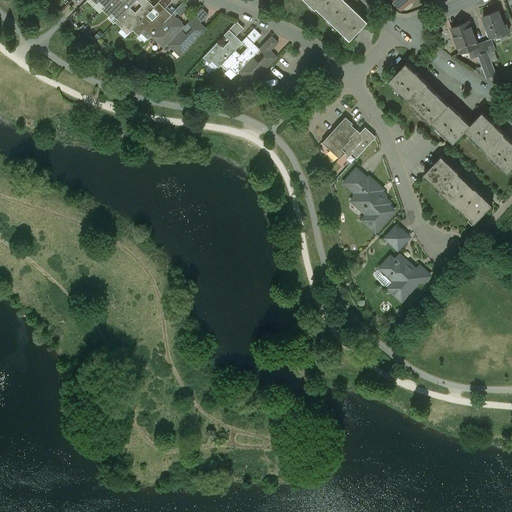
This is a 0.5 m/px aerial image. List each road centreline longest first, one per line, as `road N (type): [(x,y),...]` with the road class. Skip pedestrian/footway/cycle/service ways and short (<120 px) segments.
road 1 (residential): [(355,76),(379,110),(430,245)]
road 2 (residential): [(355,76),(321,46),(219,0)]
road 3 (residential): [(401,31),(511,102)]
